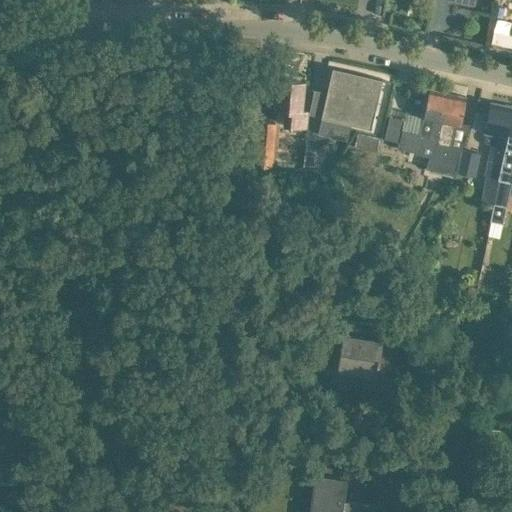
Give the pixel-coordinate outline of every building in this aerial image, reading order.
[(332,65),(321,115),(371,126),(382,76),(332,65)] [(278,79),(276,99),(276,108),(285,108),(285,123),(297,124),(298,109),(301,109),(304,81),(278,79)] [(428,156),(428,157),(432,158),(447,91),(429,87),(425,107),(419,134),(401,129),(404,118),(389,115),(384,138),(398,141),(397,148),(414,152),(428,156)] [(466,96),(447,91),(432,158),(428,157),(424,167),(452,174),(461,149),(463,144),(469,125),(460,123),(466,96)] [(479,201),(492,203),(498,177),(501,161),(511,113),(511,105),(490,101),(486,120),(483,131),(500,135),(497,145),(491,144),(488,158),(484,172),(486,172),(479,201)] [(511,113),(501,161),(498,177),(492,203),(488,220),(489,220),(502,223),(511,178),(511,179),(511,174),(511,113)] [(252,164),(270,166),(274,122),(256,120),(252,164)] [(379,136),(363,133),(360,147),(376,150),(379,136)] [(461,149),(457,171),(475,174),(479,152),(461,149)] [(314,155),(304,154),(303,164),(313,165),(314,155)] [(433,319),(434,309),(420,307),(418,317),(433,319)] [(337,367),(363,371),(360,395),(371,397),(385,399),(392,351),(380,350),(382,338),(381,337),(383,324),(363,321),(339,317),(337,332),(342,333),(337,367)] [(380,511),(382,503),(344,499),(347,476),(315,472),(309,511),(380,511)]
